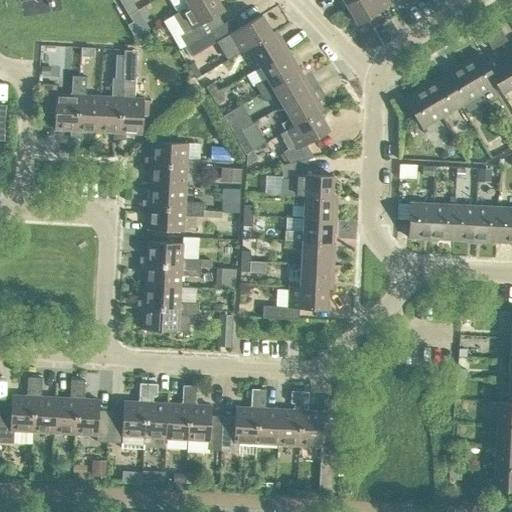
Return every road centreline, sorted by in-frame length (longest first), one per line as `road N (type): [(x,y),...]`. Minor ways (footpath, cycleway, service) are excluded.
road 1 (residential): [(411,268),(385,308),(318,366),(101,360)]
road 2 (residential): [(22,208),(100,216),(107,240),(101,360)]
road 3 (residential): [(379,70),(366,221),(390,259),(411,268)]
road 4 (residential): [(22,208),(26,95),(22,81),(0,70)]
road 5 (residential): [(476,0),(394,47),(379,70)]
